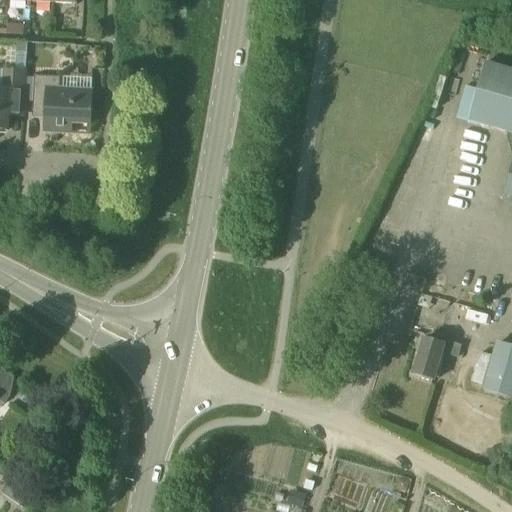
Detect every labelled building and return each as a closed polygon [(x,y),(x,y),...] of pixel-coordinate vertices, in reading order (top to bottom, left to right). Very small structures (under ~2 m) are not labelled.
[(511,70),(485,63),(468,123),(510,135),(511,142),(511,168),(504,195),(511,197),(511,70)] [(0,130),(8,131),(9,116),(23,116),(25,73),(3,72),(2,90),(0,90),(0,130)] [(90,135),(92,91),(60,89),(61,78),(34,76),(33,110),(46,111),(45,133),(90,135)] [(446,342),(445,347),(423,340),(413,374),(435,381),(442,355),(458,359),(461,347),(446,342)] [(511,347),(496,344),(483,392),(511,399),(511,347)] [(14,379),(0,368),(0,401),(4,405),(10,397),(14,379)] [(23,391),(17,399),(25,404),(31,397),(23,391)]
